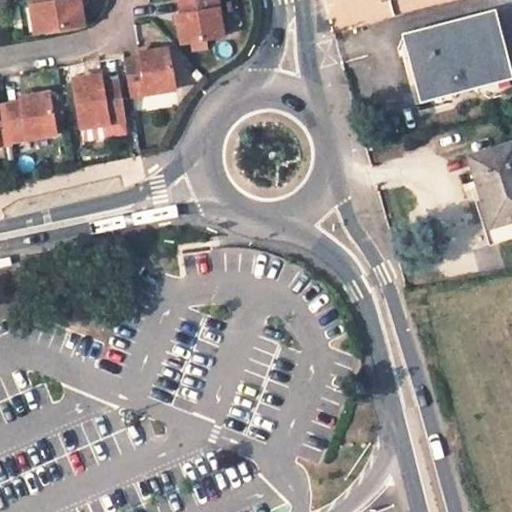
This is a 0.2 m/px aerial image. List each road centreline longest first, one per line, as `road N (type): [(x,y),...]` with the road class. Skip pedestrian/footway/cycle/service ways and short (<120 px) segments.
road 1 (secondary): [(455,511),(384,274),(334,175)]
road 2 (secondary): [(275,224),(326,246),(358,287),(425,511)]
road 3 (tertiary): [(0,245),(164,212),(230,213)]
road 4 (tertiary): [(198,148),(159,180),(124,195),(0,226)]
road 5 (unknown): [(306,63),(397,58),(419,125)]
road 6 (residential): [(0,62),(98,41),(123,0)]
